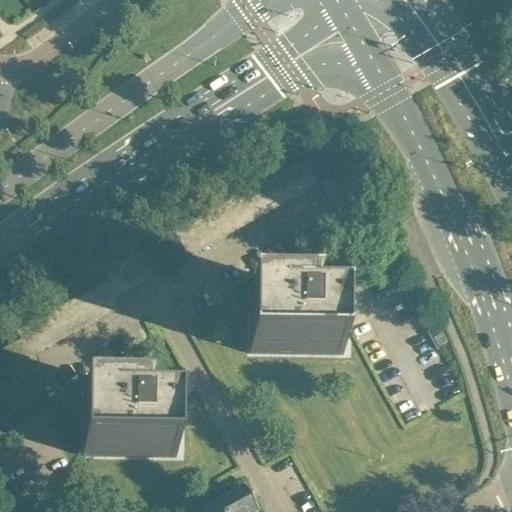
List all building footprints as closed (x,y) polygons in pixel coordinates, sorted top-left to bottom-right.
[(299,174),(309,168),(310,168),(305,159),(294,165),(299,174)] [(294,165),(283,171),(288,180),(299,174),(294,165)] [(272,177),(277,186),(288,180),(283,171),(272,177)] [(272,177),(261,183),(266,192),(277,186),(272,177)] [(250,189),(255,198),(266,192),(261,183),(250,189)] [(250,189),(239,195),(244,205),(255,198),(250,189)] [(228,202),(233,211),(244,205),(239,195),(228,202)] [(228,202),(217,208),(222,217),(233,211),(228,202)] [(206,214),(211,223),(222,217),(217,208),(206,214)] [(206,214),(195,220),(200,229),(211,223),(206,214)] [(184,226),(189,235),(200,229),(195,220),(184,226)] [(173,232),(178,241),(189,235),(184,226),(173,232)] [(136,265),(146,259),(147,259),(142,250),(131,256),(136,265)] [(131,256),(120,262),(125,271),(136,265),(131,256)] [(125,271),(120,262),(109,269),(114,278),(125,271)] [(102,284),(104,283),(114,278),(109,269),(97,275),(102,284)] [(92,290),(97,299),(108,292),(104,283),(102,284),(92,290)] [(92,290),(81,296),(86,305),(97,299),(92,290)] [(250,292),(250,303),(249,354),(343,356),(344,305),(309,305),(309,294),(315,294),(315,292),(250,292)] [(86,305),(81,296),(70,302),(75,311),(86,305)] [(70,302),(59,308),(64,317),(75,311),(70,302)] [(64,317),(59,308),(49,315),(53,323),(64,317)] [(49,315),(38,321),(43,329),(53,323),(49,315)] [(43,329),(38,321),(27,327),(32,336),(43,329)] [(16,333),(21,341),(21,342),(32,336),(27,327),(16,333)] [(442,334),(433,339),(439,349),(448,344),(442,334)] [(83,394),(83,405),(82,457),(176,458),(177,408),(142,407),(142,397),(148,397),(148,395),(83,394)] [(254,511),(243,491),(242,491),(204,511),(254,511)]
